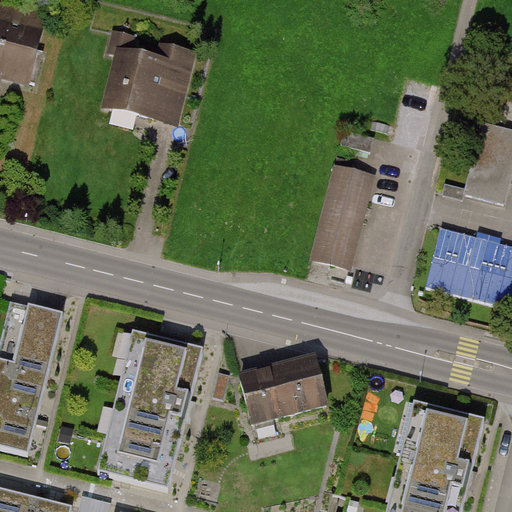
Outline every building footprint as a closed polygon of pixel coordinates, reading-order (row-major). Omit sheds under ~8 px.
[(51,17),(0,3),(0,99),(4,101),(8,86),(32,92),(51,17)] [(184,137),(203,62),(165,53),(161,66),(136,59),(140,44),(118,39),(112,65),(120,67),(107,117),(184,137)] [(509,190),(511,191),(511,137),(478,129),(461,201),(504,211),(509,190)] [(350,276),(373,182),(335,173),(311,266),(350,276)] [(511,241),(439,233),(431,297),(511,307),(511,241)] [(48,315),(19,308),(6,359),(0,357),(0,450),(29,458),(64,320),(48,315)] [(191,414),(206,354),(136,338),(101,479),(171,496),(182,449),(191,414)] [(233,381),(247,432),(322,411),(308,360),(233,381)] [(487,428),(417,410),(391,511),(466,511),(476,473),(487,428)] [(12,496),(0,492),(0,511),(72,511),(73,510),(46,504),(12,496)] [(111,511),(113,506),(90,499),(86,511),(111,511)]
